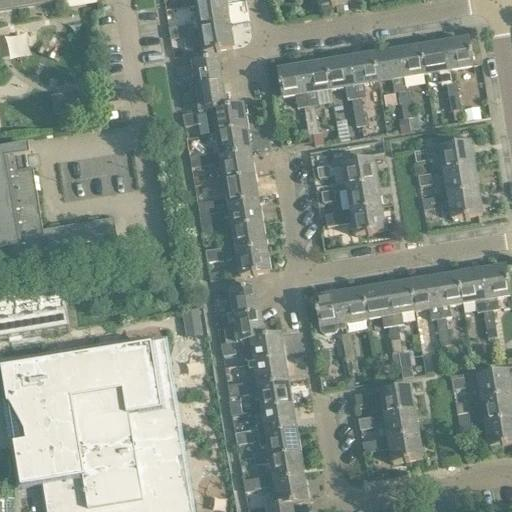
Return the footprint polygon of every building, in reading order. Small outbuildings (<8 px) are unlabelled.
[(0,0),(0,12),(80,0),(0,0)] [(348,5),(347,0),(320,0),(322,9),(334,7),(334,8),(338,8),(338,7),(348,5)] [(228,14),(225,14),(223,2),(197,6),(201,30),(230,25),(228,14)] [(196,36),(194,25),(182,27),(184,38),(196,36)] [(229,37),(232,37),(230,25),(201,30),(205,54),(218,52),(218,53),(222,53),(222,51),(231,49),(229,37)] [(169,29),(171,40),(184,38),(182,27),(169,29)] [(450,71),(475,67),(470,40),(446,44),(450,71)] [(434,46),(434,48),(422,50),(427,75),(441,73),(443,86),(448,85),(452,84),(450,71),(446,44),(434,46)] [(411,52),(410,50),(398,52),(402,79),(427,75),(422,50),(411,52)] [(387,53),(387,56),(376,58),(380,83),(393,81),(395,94),(400,93),(404,92),(402,79),(398,52),(387,53)] [(363,60),(363,57),(351,59),(357,100),(353,101),(355,114),(364,112),(362,99),(366,98),(364,85),(380,83),(376,58),(363,60)] [(217,58),(192,61),(200,113),(214,111),(225,109),(217,58)] [(347,102),(353,101),(357,100),(351,59),(339,61),(340,64),(328,65),(331,91),(345,88),(347,102)] [(314,107),(320,106),(317,93),(331,91),(328,65),(316,67),(315,65),(304,67),(308,94),(310,107),(305,108),(307,122),(316,120),(314,107)] [(283,99),(308,94),(304,67),(291,70),(292,72),(281,73),(280,71),(279,72),(281,83),(279,83),(280,88),(281,87),(283,99)] [(450,98),(459,97),(456,83),(452,84),(448,85),(450,98)] [(92,110),(89,91),(55,95),(51,96),(54,115),(92,110)] [(409,92),(404,92),(400,93),(402,106),(411,105),(409,92)] [(452,111),(461,110),(459,97),(450,98),(452,111)] [(410,120),(413,119),(411,105),(402,106),(404,119),(404,120),(410,120)] [(243,106),(225,109),(214,111),(218,136),(247,131),(247,130),(244,130),(243,119),(245,118),(243,106)] [(480,108),(466,110),(467,122),(482,120),(480,108)] [(357,128),(366,127),(364,112),(355,114),(357,128)] [(196,114),(183,116),(185,127),(198,126),(196,114)] [(404,119),(400,120),(402,134),(412,132),(410,120),(404,120),(404,119)] [(310,135),(319,134),(316,120),(307,122),(310,135)] [(247,143),(245,132),(247,132),(247,131),(218,136),(220,148),(213,148),(214,153),(216,160),(251,154),(249,142),(247,143)] [(471,144),(442,148),(445,173),(472,168),(470,156),(473,156),(471,144)] [(34,170),(29,171),(27,157),(31,156),(30,146),(0,150),(0,264),(119,245),(115,219),(44,231),(34,170)] [(427,150),(415,152),(417,163),(429,161),(427,150)] [(251,166),(253,166),(251,154),(216,160),(214,153),(203,155),(205,167),(217,165),(217,170),(223,169),(226,182),(255,177),(255,176),(252,177),(251,166)] [(190,157),(192,169),(205,167),(203,155),(190,157)] [(373,160),(345,165),(348,189),(375,184),(373,173),(376,172),(373,160)] [(330,167),(318,169),(320,179),(332,177),(330,167)] [(477,180),(474,167),(472,168),(445,173),(449,196),(476,192),(474,180),(477,180)] [(431,175),(419,177),(421,188),(433,186),(431,175)] [(254,190),(253,179),(255,178),(255,177),(226,182),(229,206),(259,201),(257,189),(254,190)] [(377,183),(375,184),(348,189),(352,213),(379,208),(377,197),(379,196),(377,183)] [(478,191),(476,192),(449,196),(453,221),(466,219),(466,220),(471,220),(470,218),(482,216),(482,215),(480,215),(478,204),(480,203),(478,191)] [(334,192),(322,194),(324,204),(335,202),(334,192)] [(435,199),(424,201),(425,211),(437,209),(435,199)] [(225,213),(223,201),(211,203),(213,215),(225,213)] [(258,213),(261,213),(259,201),(229,206),(233,229),(262,225),(262,224),(260,224),(258,213)] [(198,205),(200,217),(213,215),(211,203),(198,205)] [(384,231),(382,231),(381,220),(383,220),(381,207),(379,208),(352,213),(326,217),(328,228),(354,224),(356,237),(368,235),(368,236),(373,236),(373,234),(385,232),(384,231)] [(262,237),(260,226),(263,226),(262,225),(233,229),(237,253),(266,249),(265,237),(262,237)] [(233,260),(231,248),(218,250),(220,262),(233,260)] [(266,261),(268,260),(266,249),(237,253),(241,278),(253,276),(254,277),(259,276),(258,275),(270,273),(270,272),(268,272),(266,261)] [(206,252),(208,264),(220,262),(218,250),(206,252)] [(494,312),(500,311),(498,299),(511,297),(510,285),(511,285),(510,280),(509,281),(507,268),(506,268),(506,271),(495,272),(495,270),(482,272),(489,312),(484,313),(487,326),(496,324),(494,312)] [(480,313),(484,313),(489,312),(482,272),(470,274),(471,276),(460,278),(459,276),(464,305),(478,303),(480,313)] [(448,280),(447,278),(435,280),(442,320),(437,320),(439,334),(449,332),(447,319),(452,318),(450,307),(464,305),(459,276),(458,276),(458,278),(448,280)] [(412,286),(412,283),(411,283),(416,313),(430,310),(432,321),(437,320),(442,320),(435,280),(424,282),(424,284),(412,286)] [(400,288),(400,286),(388,287),(394,328),(390,328),(392,342),(401,340),(399,327),(404,326),(402,315),(416,313),(411,283),(410,283),(410,286),(400,288)] [(384,329),(390,328),(394,328),(388,287),(376,289),(376,292),(365,293),(364,291),(363,291),(368,320),(382,318),(384,329)] [(255,288),(229,292),(233,318),(260,314),(255,288)] [(64,290),(0,300),(0,338),(70,327),(64,290)] [(352,295),(352,293),(340,295),(345,324),(368,320),(363,291),(362,291),(363,294),(352,295)] [(319,317),(321,328),(345,324),(340,295),(328,297),(329,299),(318,301),(317,299),(316,299),(318,311),(317,312),(318,316),(319,317)] [(183,313),(188,338),(203,335),(199,310),(183,313)] [(237,343),(241,342),(264,338),(260,314),(233,318),(237,343)] [(489,340),(498,338),(496,324),(487,326),(489,340)] [(442,347),(451,346),(449,332),(439,334),(442,347)] [(352,334),(343,336),(345,350),(354,348),(352,334)] [(243,352),(247,351),(250,365),(282,360),(280,348),(283,348),(280,335),(264,338),(241,342),(242,347),(243,352)] [(420,335),(413,336),(415,345),(422,344),(420,335)] [(400,354),(403,354),(401,340),(392,342),(394,355),(400,354)] [(193,511),(166,341),(124,348),(124,349),(3,369),(9,405),(11,405),(26,431),(28,442),(15,445),(22,489),(44,485),(48,511),(193,511)] [(234,344),(222,346),(224,357),(236,355),(234,344)] [(347,363),(356,362),(354,348),(345,350),(347,363)] [(394,355),(393,356),(395,367),(402,366),(400,354),(394,355)] [(254,389),(260,388),(288,383),(286,371),(284,372),(282,360),(250,365),(253,383),(254,389)] [(508,372),(479,376),(483,401),(509,396),(507,385),(510,384),(508,372)] [(464,379),(453,381),(454,391),(466,389),(464,379)] [(255,395),(254,389),(253,383),(241,385),(243,397),(255,395)] [(288,395),(290,395),(288,383),(260,388),(264,411),(290,407),(288,395)] [(228,387),(230,399),(243,397),(241,385),(228,387)] [(410,387),(382,392),(386,416),(412,411),(410,401),(413,400),(410,387)] [(367,394),(355,396),(357,407),(369,405),(367,394)] [(511,396),(509,396),(483,401),(487,424),(511,419),(511,411),(511,408),(511,407),(511,396)] [(469,403),(457,405),(458,415),(470,413),(469,403)] [(257,425),(258,431),(261,430),(262,436),(296,430),(294,419),(292,419),(290,407),(264,411),(266,424),(257,425)] [(415,411),(412,411),(386,416),(390,440),(416,435),(414,424),(417,424),(415,411)] [(371,419),(359,421),(361,431),(373,429),(371,419)] [(511,419),(487,424),(491,449),(503,447),(503,448),(507,447),(507,446),(511,445),(511,419)] [(472,427),(460,429),(462,439),(474,437),(472,427)] [(295,442),(298,442),(296,430),(262,436),(261,430),(258,431),(248,432),(250,444),(260,442),(261,449),(269,447),(271,459),(298,454),(295,442)] [(236,434),(238,446),(250,444),(248,432),(236,434)] [(419,435),(416,435),(390,440),(363,444),(365,454),(391,450),(394,465),(406,463),(406,464),(411,463),(411,461),(423,460),(422,458),(420,459),(418,448),(420,447),(419,435)] [(302,466),(300,466),(298,454),(271,459),(275,482),(304,478),(302,466)] [(270,489),(269,478),(256,480),(258,491),(270,489)] [(303,490),(306,490),(304,478),(275,482),(279,506),(279,507),(292,505),(308,502),(308,501),(305,501),(303,490)] [(244,482),(246,493),(258,491),(256,480),(244,482)] [(15,511),(15,499),(0,499),(0,511),(15,511)]
